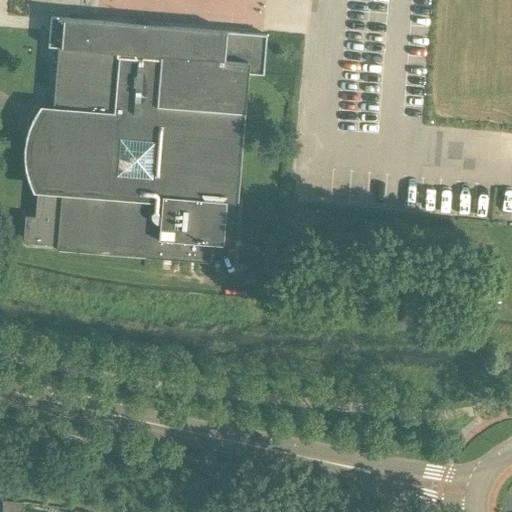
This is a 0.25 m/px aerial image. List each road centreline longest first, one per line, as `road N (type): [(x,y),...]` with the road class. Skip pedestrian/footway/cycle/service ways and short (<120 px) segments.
road 1 (tertiary): [(289,454),(0,394)]
road 2 (tertiary): [(289,454),(471,509)]
road 3 (tertiary): [(477,479),(289,454)]
